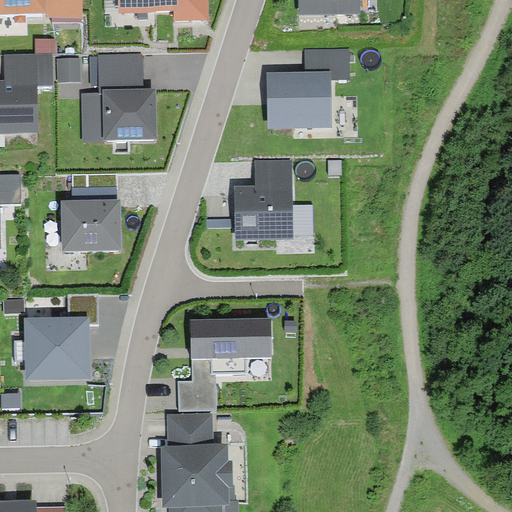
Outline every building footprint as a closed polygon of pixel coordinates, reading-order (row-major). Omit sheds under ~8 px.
[(0,0),(0,14),(37,14),(36,0),(0,0)] [(72,0),(36,0),(37,14),(73,14),(72,0)] [(113,0),(113,7),(165,6),(166,19),(194,19),(193,0),(113,0)] [(291,0),(292,10),(351,8),(350,0),(291,0)] [(0,53),(0,78),(28,78),(28,84),(44,84),(43,53),(0,53)] [(134,53),(89,55),(90,88),(97,88),(135,87),(134,53)] [(87,84),(85,59),(66,60),(67,85),(87,84)] [(258,71),(259,128),(322,126),(320,70),(258,71)] [(0,132),(29,132),(28,84),(28,78),(0,78),(0,132)] [(135,87),(97,88),(98,139),(148,138),(147,87),(135,87)] [(247,184),(225,185),(226,239),(284,237),(281,157),(246,159),(247,184)] [(62,172),(63,186),(109,186),(109,171),(62,172)] [(0,173),(0,202),(11,203),(11,173),(0,173)] [(52,198),(52,251),(113,250),(112,198),(52,198)] [(57,292),(58,317),(79,317),(79,321),(89,321),(88,292),(57,292)] [(58,317),(14,319),(16,379),(81,377),(79,321),(79,317),(58,317)] [(262,318),(182,320),(183,379),(168,379),(169,407),(207,406),(206,370),(237,370),(237,357),(262,356),(262,318)] [(202,411),(159,413),(160,445),(151,446),(153,507),(160,507),(160,511),(212,511),(212,505),(219,505),(219,488),(223,488),(222,461),(218,461),(218,444),(203,444),(202,411)] [(0,499),(0,511),(26,511),(26,498),(0,499)]
